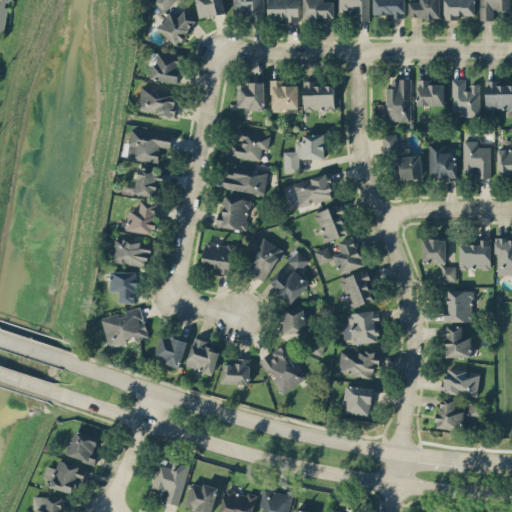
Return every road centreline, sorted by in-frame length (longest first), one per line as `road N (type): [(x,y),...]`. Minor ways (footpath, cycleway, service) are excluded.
road 1 (residential): [(356,49),(362,159),(409,281),(416,321),(395,511)]
road 2 (secondary): [(54,392),(297,466),(511,492)]
road 3 (secondary): [(400,453),(283,428),(65,360)]
road 4 (residential): [(221,52),(173,298),(232,319)]
road 5 (residential): [(511,49),(221,52)]
road 6 (residential): [(380,214),(511,207)]
road 7 (residential): [(155,390),(123,481),(128,511)]
